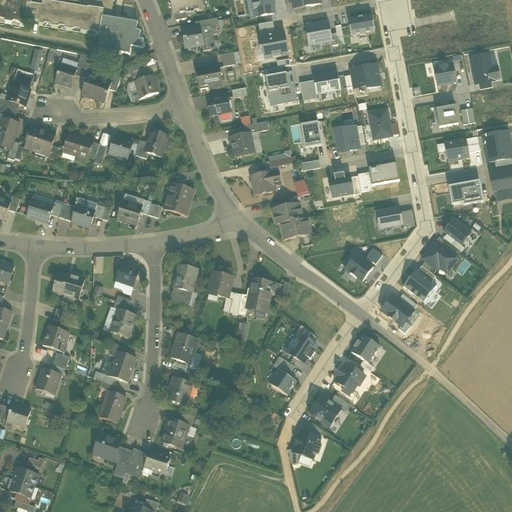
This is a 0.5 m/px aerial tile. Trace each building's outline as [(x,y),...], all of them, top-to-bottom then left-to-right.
[(24,26),(25,21),(28,5),(31,6),(31,5),(32,0),(12,0),(12,2),(0,0),(0,20),(4,21),(6,23),(12,24),(14,23),(19,23),(20,25),(24,26)] [(32,0),(31,5),(42,7),(43,1),(88,8),(88,7),(104,10),(102,18),(109,19),(110,15),(108,13),(109,8),(111,7),(111,4),(113,4),(113,0),(32,0)] [(169,0),(173,16),(174,16),(185,14),(185,10),(194,9),(194,12),(204,10),(201,0),(169,0)] [(256,18),(252,0),(247,1),(250,19),(256,18)] [(252,0),(256,18),(274,15),(271,0),(252,0)] [(291,0),(293,10),(321,5),(319,0),(291,0)] [(100,34),(102,18),(104,10),(88,7),(88,8),(43,1),(42,7),(31,5),(31,6),(28,5),(25,21),(40,23),(39,25),(43,26),(45,24),(50,25),(51,27),(58,28),(60,27),(64,27),(66,29),(73,31),(75,29),(79,30),(81,32),(87,33),(90,32),(94,32),(96,34),(99,35),(100,34)] [(371,16),(351,20),(351,23),(348,23),(351,38),(375,34),(371,16)] [(109,19),(102,18),(100,34),(101,34),(99,50),(130,56),(131,48),(142,50),(144,41),(139,40),(141,32),(136,31),(138,23),(111,19),(109,19)] [(0,24),(24,29),(24,26),(20,25),(19,23),(14,23),(12,24),(6,23),(4,21),(0,20),(0,24)] [(218,20),(207,21),(208,27),(211,26),(211,29),(216,29),(219,28),(218,20)] [(195,24),(196,30),(200,29),(208,28),(208,27),(207,21),(195,24)] [(43,26),(39,25),(39,28),(99,37),(99,35),(96,34),(94,32),(90,32),(87,33),(81,32),(79,30),(75,29),(73,31),(66,29),(64,27),(60,27),(58,28),(51,27),(50,25),(45,24),(43,26)] [(258,26),(261,38),(275,35),(273,24),(258,26)] [(328,24),(306,28),(309,47),(332,43),(330,36),(328,24)] [(211,26),(208,27),(208,28),(200,29),(202,37),(211,36),(217,34),(216,29),(211,29),(211,26)] [(341,27),(335,28),(336,35),(337,40),(343,39),(341,27)] [(192,48),(202,47),(203,46),(202,37),(200,29),(196,30),(182,32),(185,50),(186,50),(186,49),(192,48)] [(282,41),(283,41),(281,34),(275,35),(261,38),(258,38),(260,50),(263,49),(265,61),(288,57),(286,45),(282,46),(282,41)] [(336,35),(330,36),(332,43),(333,48),(339,46),(338,46),(337,40),(336,35)] [(211,36),(202,37),(203,46),(202,47),(203,53),(212,51),(214,51),(211,36)] [(221,56),(224,68),(235,66),(235,65),(233,54),(221,56)] [(495,54),(490,55),(492,69),(498,68),(495,54)] [(490,55),(471,59),(476,85),(479,85),(491,83),(495,82),(495,81),(500,80),(498,68),(492,69),(490,55)] [(79,62),(86,64),(88,58),(81,56),(79,62)] [(32,70),(38,72),(41,62),(35,60),(32,70)] [(75,77),(81,79),(86,64),(79,62),(79,63),(76,71),(77,71),(75,77)] [(92,66),(86,64),(81,79),(87,80),(88,77),(92,66)] [(55,83),(72,88),(75,77),(77,71),(76,71),(61,66),(55,83)] [(195,70),(199,92),(222,87),(222,88),(223,88),(219,66),(218,66),(196,70),(195,70)] [(363,69),(357,71),(360,89),(366,88),(367,91),(380,88),(377,66),(363,69)] [(453,66),(434,70),(437,86),(456,83),(453,66)] [(132,73),(135,83),(148,78),(145,69),(132,73)] [(265,79),(283,75),(282,69),(281,69),(264,72),(265,79)] [(357,71),(349,72),(350,77),(353,90),(360,89),(357,71)] [(337,73),(313,77),(314,81),(316,95),(340,91),(337,73)] [(265,79),(268,94),(290,90),(289,85),(287,75),(283,75),(265,79)] [(110,91),(116,93),(121,78),(114,76),(111,84),(112,84),(110,91)] [(82,97),(106,104),(110,91),(112,84),(111,84),(88,77),(87,80),(82,97)] [(135,83),(138,91),(138,92),(139,92),(142,100),(159,94),(153,77),(148,78),(135,83)] [(350,77),(344,78),(348,96),(354,95),(353,90),(350,77)] [(314,81),(300,83),(303,101),(317,99),(316,95),(314,81)] [(491,83),(479,85),(480,91),(482,91),(493,89),(491,83)] [(297,103),(294,84),(291,84),(289,85),(290,90),(268,94),(269,100),(274,99),(275,107),(297,103)] [(20,106),(25,108),(30,92),(13,86),(8,102),(20,106)] [(484,103),(501,100),(499,88),(493,89),(482,91),(484,103)] [(233,98),(234,100),(247,98),(246,89),(232,92),(233,98)] [(133,103),(142,100),(139,92),(138,92),(138,91),(130,94),(133,103)] [(211,117),(221,115),(230,113),(230,114),(231,114),(228,98),(227,98),(227,99),(208,103),(208,102),(210,118),(211,118),(211,117)] [(501,100),(484,103),(478,104),(481,124),(505,120),(501,100)] [(5,101),(3,109),(17,114),(20,106),(8,102),(5,101)] [(436,109),(439,127),(459,124),(456,106),(436,109)] [(15,121),(17,114),(3,109),(0,116),(3,117),(15,121)] [(461,112),(464,126),(475,124),(472,110),(461,112)] [(387,111),(368,114),(372,134),(374,134),(375,141),(392,138),(392,137),(390,126),(389,123),(388,123),(387,117),(388,117),(387,111)] [(253,126),(251,117),(241,119),(243,128),(253,126)] [(4,150),(11,152),(14,142),(20,125),(14,123),(3,120),(0,127),(0,145),(5,147),(4,150)] [(257,125),(258,133),(269,131),(267,123),(257,125)] [(322,147),(318,123),(300,127),(305,150),(322,147)] [(243,128),(244,136),(250,134),(250,135),(258,134),(258,133),(257,125),(253,126),(243,128)] [(396,125),(390,126),(392,137),(398,136),(396,125)] [(362,127),(356,128),(359,146),(365,145),(362,127)] [(343,129),(334,130),(338,153),(346,152),(350,151),(350,152),(360,150),(359,146),(356,128),(344,130),(343,129)] [(25,150),(47,157),(49,150),(52,151),(53,148),(56,136),(32,129),(25,150)] [(148,155),(161,159),(168,137),(152,132),(148,145),(145,154),(148,155)] [(486,148),(488,164),(494,162),(511,159),(507,133),(484,138),(486,148)] [(242,153),(242,156),(254,153),(250,135),(250,134),(244,136),(230,139),(234,154),(242,153)] [(262,154),(258,134),(250,135),(254,153),(254,155),(262,154)] [(75,158),(88,162),(88,159),(93,144),(94,142),(69,135),(64,151),(77,154),(75,158)] [(486,148),(484,138),(477,139),(480,150),(486,148)] [(127,162),(128,162),(133,145),(114,139),(109,156),(120,159),(121,156),(128,158),(127,162)] [(477,139),(466,141),(468,155),(480,152),(480,150),(477,139)] [(444,145),(448,163),(469,159),(468,155),(466,141),(444,145)] [(9,158),(15,160),(19,148),(20,143),(14,142),(11,152),(9,158)] [(136,157),(146,161),(148,155),(145,154),(148,145),(140,143),(136,157)] [(88,159),(95,161),(99,146),(93,144),(88,159)] [(106,148),(99,146),(95,161),(102,164),(106,148)] [(25,150),(19,148),(15,160),(21,162),(25,150)] [(49,159),(55,161),(58,150),(53,148),(52,151),(49,159)] [(270,158),(269,163),(288,159),(291,159),(289,152),(283,153),(283,155),(270,158)] [(269,164),(270,169),(278,168),(289,165),(288,159),(269,163),(269,164)] [(511,165),(511,159),(494,162),(495,168),(507,166),(511,165)] [(303,173),(320,170),(319,162),(301,165),(303,173)] [(396,165),(368,170),(369,174),(372,187),(399,182),(396,165)] [(497,174),(491,175),(494,192),(496,191),(498,202),(511,199),(511,171),(508,172),(497,174)] [(279,172),(271,174),(273,186),(281,185),(279,172)] [(275,193),(273,186),(271,174),(271,173),(250,177),(254,197),(275,193)] [(176,178),(178,184),(189,180),(188,174),(176,178)] [(333,199),(353,195),(350,179),(350,177),(345,178),(344,174),(334,176),(334,180),(329,181),(333,199)] [(361,194),(373,192),(372,187),(369,174),(357,176),(358,178),(361,194)] [(358,178),(350,179),(353,195),(354,197),(361,195),(361,194),(358,178)] [(304,183),(296,185),(300,195),(309,193),(304,183)] [(453,206),(463,204),(471,203),(471,206),(483,203),(480,187),(472,188),(471,184),(465,185),(465,186),(458,187),(458,186),(450,188),(453,206)] [(164,212),(186,219),(189,209),(190,203),(191,203),(194,192),(172,185),(164,212)] [(316,191),(311,191),(311,201),(325,200),(325,189),(316,189),(316,191)] [(122,202),(142,208),(144,202),(124,196),(122,202)] [(289,200),(290,206),(300,204),(300,205),(302,204),(300,198),(289,200)] [(8,213),(16,215),(20,201),(13,199),(11,204),(11,206),(8,213)] [(79,200),(76,207),(86,210),(88,203),(79,200)] [(0,218),(6,221),(8,213),(11,206),(0,202),(0,218)] [(130,225),(137,227),(141,215),(143,208),(142,208),(122,202),(117,221),(130,225)] [(141,215),(147,217),(151,205),(152,204),(144,202),(142,208),(143,208),(141,215)] [(39,222),(48,225),(51,217),(54,207),(40,203),(40,205),(32,203),(27,217),(36,220),(37,218),(40,220),(39,222)] [(51,217),(58,220),(63,206),(55,203),(54,207),(51,217)] [(64,203),(63,206),(58,220),(71,224),(76,207),(64,203)] [(276,226),(280,226),(280,225),(303,221),(303,220),(300,205),(300,204),(290,206),(272,210),(276,226)] [(162,209),(151,205),(147,217),(159,220),(162,209)] [(498,205),(490,207),(492,218),(500,217),(498,205)] [(95,213),(86,210),(76,207),(71,224),(90,230),(94,218),(96,213),(95,213)] [(94,218),(102,221),(106,209),(97,207),(95,213),(96,213),(94,218)] [(102,221),(108,223),(112,209),(106,207),(106,209),(102,221)] [(376,214),(379,230),(402,225),(400,213),(400,209),(376,214)] [(412,211),(400,213),(402,225),(403,229),(415,227),(412,211)] [(308,219),(303,220),(303,221),(280,225),(280,226),(284,242),(299,239),(311,236),(308,219)] [(471,234),(453,220),(443,233),(447,236),(455,242),(462,247),(471,234)] [(455,242),(447,236),(443,240),(451,246),(455,242)] [(313,246),(312,241),(300,243),(302,249),(313,247),(313,246)] [(435,242),(422,260),(425,262),(437,271),(439,268),(441,265),(449,271),(458,259),(435,242)] [(465,250),(462,247),(455,242),(451,246),(461,254),(465,250)] [(366,259),(375,266),(382,257),(373,249),(366,259)] [(356,256),(345,270),(351,274),(350,275),(356,280),(357,279),(362,283),(373,269),(356,256)] [(425,262),(422,267),(433,276),(437,271),(425,262)] [(0,282),(9,285),(14,268),(0,263),(0,282)] [(439,268),(447,274),(449,271),(441,265),(439,268)] [(128,287),(134,288),(139,272),(122,266),(116,282),(128,287)] [(173,290),(193,294),(198,271),(179,266),(173,290)] [(417,272),(431,283),(436,278),(433,276),(422,267),(421,267),(417,272)] [(431,283),(417,272),(410,282),(409,281),(403,288),(424,304),(437,287),(431,283)] [(213,274),(209,293),(218,295),(218,298),(226,300),(228,300),(229,293),(233,278),(213,274)] [(78,300),(79,300),(84,281),(66,276),(65,277),(57,275),(52,293),(52,294),(61,297),(61,296),(67,297),(78,300)] [(247,311),(256,313),(266,315),(267,316),(271,295),(275,296),(277,285),(253,280),(248,303),(246,311),(247,311)] [(114,287),(127,292),(128,287),(116,282),(114,287)] [(282,295),(288,296),(290,285),(285,283),(282,295)] [(171,302),(190,306),(193,294),(173,290),(171,302)] [(217,303),(218,298),(218,295),(209,293),(208,296),(209,296),(208,301),(208,302),(216,304),(217,303)] [(229,314),(234,295),(229,293),(228,300),(226,300),(224,313),(229,314)] [(229,314),(238,316),(241,301),(242,296),(234,295),(229,314)] [(403,295),(398,301),(413,312),(417,306),(403,295)] [(75,309),(78,300),(67,297),(65,307),(75,309)] [(118,297),(116,303),(129,308),(131,302),(118,297)] [(405,322),(413,312),(398,301),(394,297),(382,313),(401,327),(405,322)] [(248,303),(241,301),(238,316),(245,318),(247,311),(246,311),(248,303)] [(127,314),(129,308),(116,303),(113,310),(117,311),(118,310),(127,314)] [(0,339),(3,341),(12,313),(0,309),(0,339)] [(51,320),(63,324),(66,314),(55,310),(51,320)] [(110,333),(129,340),(136,317),(127,314),(118,310),(117,311),(110,333)] [(413,312),(405,322),(411,327),(419,317),(413,312)] [(405,335),(411,327),(405,322),(401,327),(398,331),(405,335)] [(248,326),(239,325),(238,336),(241,336),(240,344),(245,345),(248,326)] [(58,352),(62,354),(65,346),(69,334),(49,327),(49,329),(50,329),(47,338),(46,337),(43,347),(50,350),(58,352)] [(297,334),(299,336),(312,344),(315,338),(301,327),(297,334)] [(188,365),(192,354),(195,354),(199,343),(181,336),(177,348),(174,347),(170,359),(188,365)] [(312,344),(299,336),(295,343),(292,341),(288,347),(291,348),(287,354),(305,365),(308,360),(311,361),(315,354),(313,353),(317,347),(312,344)] [(355,349),(351,354),(363,362),(368,366),(380,348),(362,337),(359,343),(358,342),(354,348),(355,349)] [(110,356),(117,359),(118,354),(124,356),(126,349),(114,345),(110,356)] [(68,347),(65,346),(62,354),(58,352),(57,354),(64,357),(68,347)] [(56,355),(53,367),(65,371),(70,358),(64,357),(57,354),(56,355)] [(113,365),(108,378),(117,381),(128,385),(136,360),(124,356),(118,354),(117,359),(114,365),(113,365)] [(202,357),(195,354),(191,366),(188,365),(187,368),(197,372),(202,357)] [(280,359),(274,368),(279,371),(278,371),(281,373),(287,364),(280,359)] [(347,367),(361,375),(364,370),(360,367),(351,361),(347,367)] [(363,362),(360,367),(364,370),(370,374),(373,369),(368,366),(363,362)] [(105,376),(108,378),(113,365),(106,363),(105,365),(103,366),(104,368),(103,370),(101,371),(102,373),(101,375),(105,376)] [(295,369),(287,364),(281,373),(289,378),(295,369)] [(174,370),(185,374),(187,368),(176,365),(174,370)] [(351,394),(354,395),(365,378),(361,375),(347,367),(346,366),(334,383),(344,389),(351,394)] [(64,377),(65,371),(53,367),(51,373),(59,375),(64,377)] [(187,368),(185,374),(195,377),(197,372),(187,368)] [(37,391),(54,397),(59,382),(57,381),(59,375),(51,373),(43,370),(37,391)] [(278,371),(269,385),(287,397),(296,383),(289,378),(281,373),(278,371)] [(94,380),(102,383),(105,376),(101,375),(96,373),(94,380)] [(192,385),(195,377),(185,374),(182,382),(191,385),(192,385)] [(108,378),(105,376),(102,383),(115,388),(117,381),(108,378)] [(165,401),(186,408),(186,407),(191,393),(188,392),(191,385),(182,382),(175,379),(171,391),(169,391),(165,400),(165,401)] [(112,394),(115,388),(102,383),(100,390),(109,393),(112,394)] [(351,394),(344,389),(341,393),(349,398),(351,394)] [(99,419),(117,425),(126,399),(112,394),(109,393),(99,419)] [(350,406),(335,396),(330,404),(341,411),(341,412),(345,414),(350,406)] [(330,404),(322,399),(315,409),(314,408),(310,416),(322,424),(321,425),(329,430),(341,412),(341,411),(330,404)] [(7,423),(25,429),(31,412),(13,406),(12,409),(7,423)] [(12,409),(5,407),(1,421),(7,423),(12,409)] [(189,428),(191,428),(195,419),(182,415),(179,424),(189,427),(189,428)] [(181,451),(186,437),(189,428),(189,427),(179,424),(169,420),(165,434),(162,444),(181,451)] [(309,425),(304,434),(320,439),(322,433),(309,425)] [(191,428),(189,428),(186,437),(193,440),(197,430),(191,428)] [(293,453),(292,454),(299,457),(301,457),(312,461),(313,461),(315,455),(319,456),(322,447),(318,446),(321,439),(320,439),(304,434),(300,432),(293,453)] [(106,460),(114,463),(121,443),(101,436),(94,454),(106,458),(106,460)] [(134,450),(132,454),(133,454),(129,464),(137,466),(141,453),(134,450)] [(128,468),(129,464),(133,454),(132,454),(125,451),(121,465),(128,468)] [(289,452),(292,467),(298,465),(297,461),(299,457),(292,454),(293,453),(289,451),(289,452)] [(151,476),(153,472),(144,469),(149,456),(141,453),(137,466),(129,464),(128,468),(126,474),(141,480),(143,474),(151,476)] [(150,453),(149,456),(144,469),(153,472),(162,475),(164,470),(167,471),(168,468),(169,466),(168,466),(171,460),(150,453)] [(312,461),(301,457),(298,465),(310,468),(312,461)] [(27,466),(41,471),(44,461),(39,460),(38,463),(30,459),(27,466)] [(17,469),(13,481),(35,488),(39,476),(17,469)] [(37,489),(35,488),(13,481),(11,480),(7,490),(10,491),(9,493),(17,495),(31,500),(33,501),(37,489)] [(180,493),(176,502),(185,506),(189,497),(180,493)] [(17,502),(29,506),(31,500),(17,495),(15,501),(17,502)] [(155,511),(159,505),(147,501),(144,510),(149,511),(155,511)] [(15,508),(27,511),(30,507),(29,506),(17,502),(15,508)]
